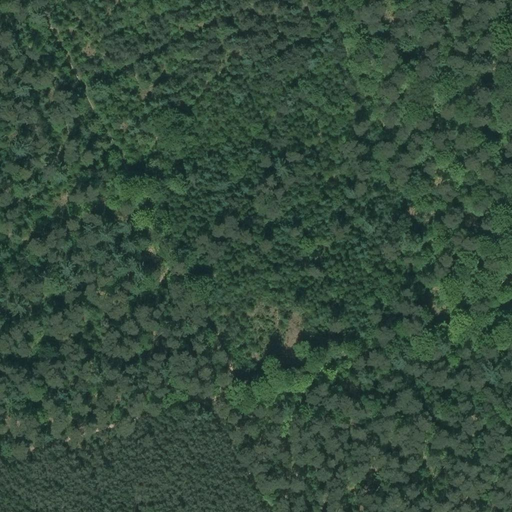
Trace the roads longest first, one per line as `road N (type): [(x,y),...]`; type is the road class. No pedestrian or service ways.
road 1 (track): [(0,461),(211,403),(272,511)]
road 2 (track): [(200,401),(511,299)]
